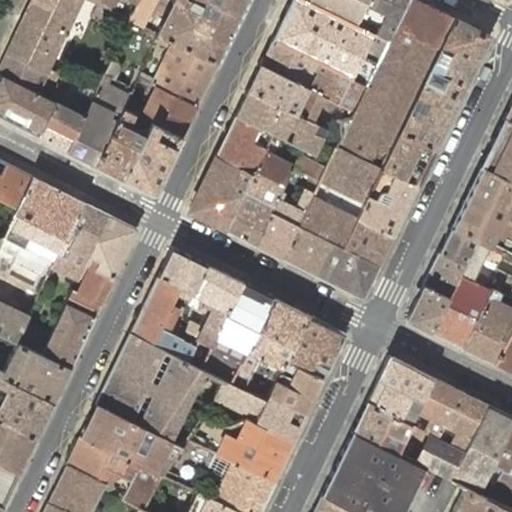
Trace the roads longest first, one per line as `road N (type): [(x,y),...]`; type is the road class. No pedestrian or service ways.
road 1 (residential): [(161,217),(19,511)]
road 2 (residential): [(377,324),(511,48)]
road 3 (residential): [(266,0),(161,217)]
road 4 (residential): [(161,217),(377,324)]
road 5 (residential): [(286,511),(377,324)]
road 6 (residential): [(0,136),(161,217)]
road 7 (residential): [(377,324),(511,392)]
